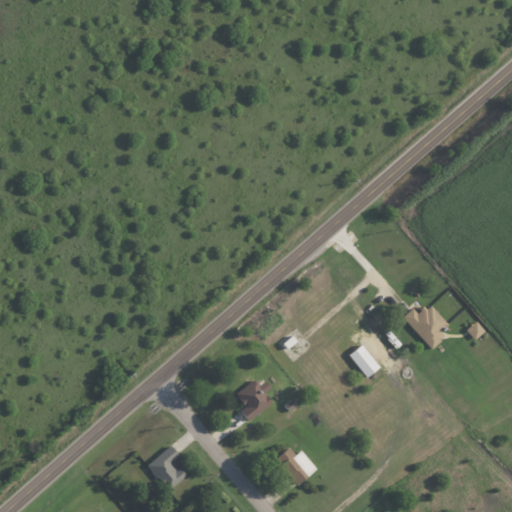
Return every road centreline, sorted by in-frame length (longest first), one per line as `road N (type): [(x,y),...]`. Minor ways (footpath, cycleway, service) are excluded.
road 1 (tertiary): [(8,511),(511,70)]
road 2 (residential): [(157,382),(267,511)]
